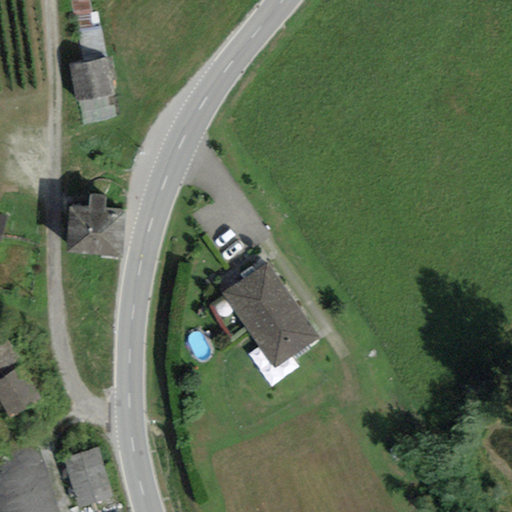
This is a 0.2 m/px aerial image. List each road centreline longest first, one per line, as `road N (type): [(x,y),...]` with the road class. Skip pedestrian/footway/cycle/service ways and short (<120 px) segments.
road 1 (secondary): [(149,511),(128,408),(132,317),(148,229),(196,115),(281,0)]
road 2 (track): [(128,408),(94,407),(78,396),(64,361),(54,290),(51,0)]
